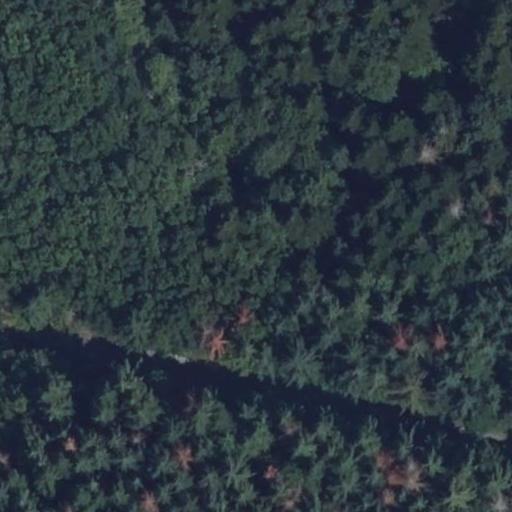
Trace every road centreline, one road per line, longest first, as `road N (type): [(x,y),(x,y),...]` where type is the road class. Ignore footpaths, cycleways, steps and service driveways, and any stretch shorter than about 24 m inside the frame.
road 1 (secondary): [(511,437),(55,342),(0,340)]
road 2 (track): [(63,0),(247,75),(362,95),(511,91)]
